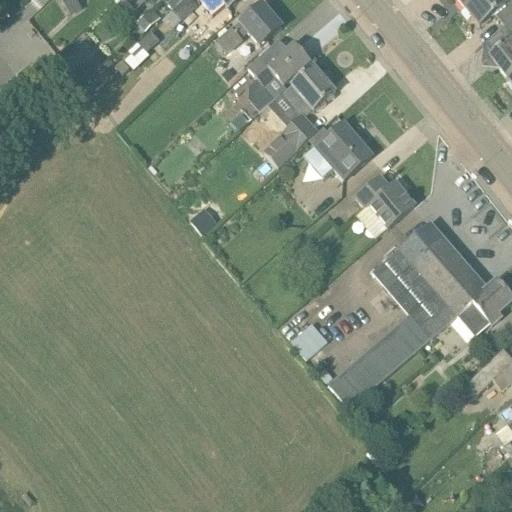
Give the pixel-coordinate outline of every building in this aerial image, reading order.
[(122,0),(135,13),(148,0),(122,0)] [(164,0),(162,2),(172,12),(184,0),(164,0)] [(185,0),(173,12),(181,23),(197,9),(195,7),(202,0),(215,16),(225,7),(229,12),(242,0),(185,0)] [(456,0),(464,11),(477,0),(456,0)] [(496,18),(505,30),(511,24),(511,0),(477,0),(464,11),(480,30),(496,18)] [(217,45),(227,58),(235,51),(244,62),(260,48),(261,49),(282,31),(262,7),(217,45)] [(152,11),(136,25),(145,35),(161,21),(152,11)] [(511,43),(491,60),(508,82),(511,79),(511,24),(505,30),(511,38),(511,43)] [(247,72),(265,92),(273,102),(286,92),(284,89),(312,66),(295,46),(279,59),(272,50),(259,61),(247,72)] [(95,79),(83,66),(73,75),(85,88),(95,79)] [(316,136),(308,127),(304,122),(313,114),(314,115),(316,112),(318,114),(326,107),(325,105),(336,95),(314,70),(292,89),(291,89),(279,99),(291,113),(289,116),(296,124),(279,140),(263,155),(278,172),(296,156),(316,136)] [(344,127),(320,148),(348,180),(372,159),(344,127)] [(306,160),(323,183),(334,175),(316,152),(306,160)] [(369,211),(388,233),(415,209),(395,186),(389,192),(381,181),(356,202),(366,213),(369,211)] [(202,214),(191,223),(203,236),(214,227),(202,214)] [(457,321),(486,292),(430,227),(372,277),(409,320),(328,389),(350,414),(457,321)] [(486,292),(457,321),(474,340),(490,326),(492,328),(502,320),(499,317),(511,305),(511,301),(496,283),(486,292)] [(313,328),(291,346),(306,364),(328,346),(313,328)] [(511,387),(511,386),(511,367),(501,355),(486,369),(461,394),(472,404),(493,383),(501,395),(511,387)] [(368,410),(355,420),(365,432),(378,422),(368,410)] [(399,511),(411,511),(413,510),(406,503),(399,511)]
